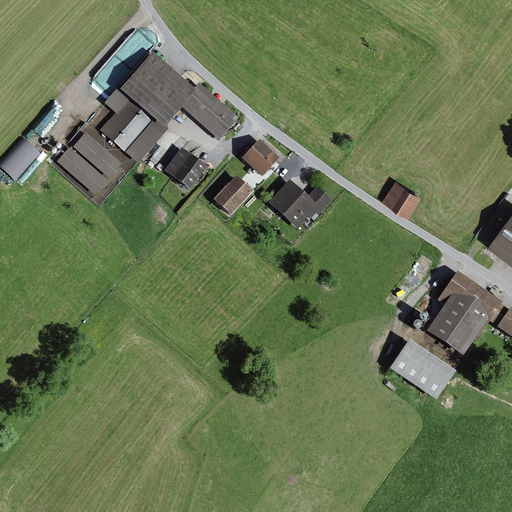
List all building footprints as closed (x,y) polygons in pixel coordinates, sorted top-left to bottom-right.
[(192,92),(150,55),(120,89),(118,87),(102,105),(114,115),(99,132),(136,165),(167,131),(164,129),(180,110),(216,142),(236,121),(197,86),(192,92)] [(121,166),(85,135),(70,151),(68,149),(55,164),(93,197),(121,166)] [(26,137),(1,164),(17,179),(43,152),(26,137)] [(277,160),(257,142),(240,161),(261,179),(277,160)] [(204,170),(178,151),(162,173),(188,192),(204,170)] [(251,194),(234,179),(212,203),(228,218),(251,194)] [(305,199),(288,183),(267,205),(295,231),(306,219),(309,222),(315,215),(317,216),(331,202),(316,187),(305,199)] [(421,199),(395,183),(382,203),(408,220),(421,199)] [(511,216),(488,249),(511,267),(511,216)] [(511,342),(511,312),(455,274),(436,302),(443,306),(424,334),(460,359),(479,331),(482,333),(488,323),(495,329),(494,330),(511,342)] [(452,375),(405,345),(387,372),(434,403),(452,375)]
